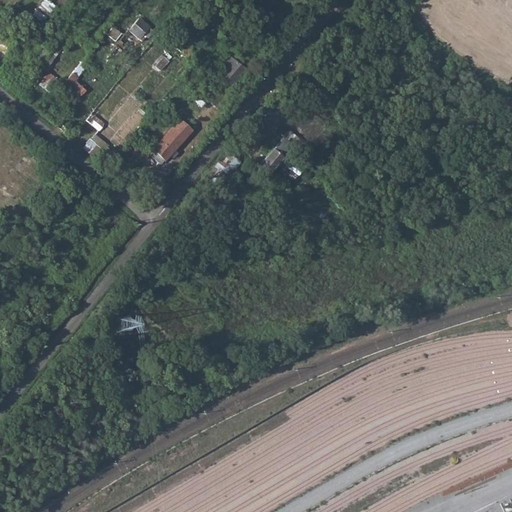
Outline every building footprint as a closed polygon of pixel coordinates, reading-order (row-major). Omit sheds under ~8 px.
[(49,0),(43,0),(33,14),(43,22),(56,5),(49,0)] [(152,32),(136,19),(127,31),(140,42),(144,38),(146,39),(152,32)] [(189,43),(180,53),(186,57),(192,50),(189,48),(192,45),(189,43)] [(229,88),(244,71),(232,60),(217,77),(229,88)] [(40,84),(49,91),(58,80),(49,72),(40,84)] [(72,74),(63,84),(66,86),(68,83),(70,85),(76,77),(72,74)] [(184,118),(181,122),(190,130),(193,126),(184,118)] [(191,131),(190,130),(181,122),(179,120),(149,154),(161,165),(191,131)] [(257,166),(268,175),(288,151),(291,153),(300,142),(288,131),(257,166)] [(204,180),(216,190),(238,163),(226,152),(204,180)]
